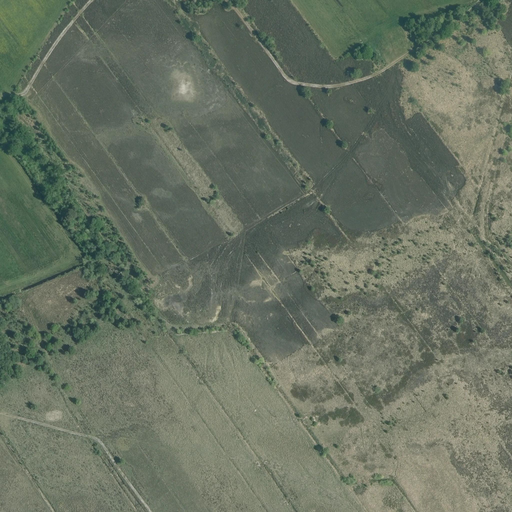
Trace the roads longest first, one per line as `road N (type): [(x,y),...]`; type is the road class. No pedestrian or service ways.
road 1 (track): [(225,0),(306,92),(348,85),(483,0)]
road 2 (track): [(225,243),(338,169),(379,112),(397,59)]
road 3 (track): [(0,411),(93,437),(143,511)]
road 4 (track): [(18,293),(93,437)]
road 5 (track): [(13,94),(23,93),(93,0)]
